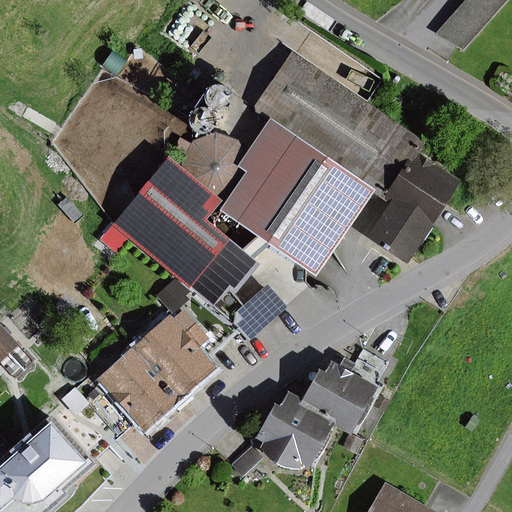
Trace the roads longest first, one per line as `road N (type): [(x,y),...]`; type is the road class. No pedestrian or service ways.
road 1 (residential): [(135,511),(254,395),(367,311),(511,223)]
road 2 (unclassified): [(511,125),(305,0)]
